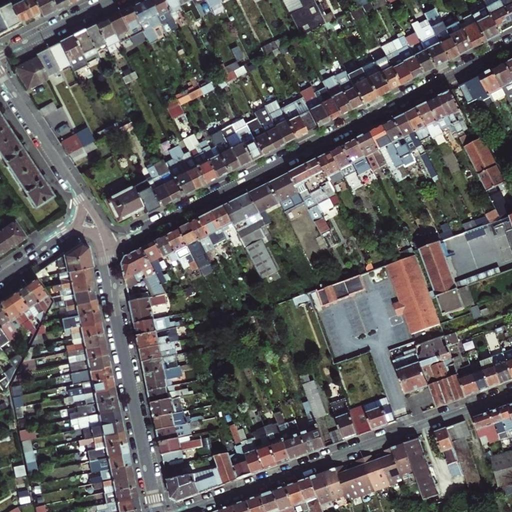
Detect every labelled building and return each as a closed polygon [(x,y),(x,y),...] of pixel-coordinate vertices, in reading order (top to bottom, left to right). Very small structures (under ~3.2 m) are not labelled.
[(8,0),(1,0),(0,1),(0,13),(8,28),(15,24),(21,22),(8,0)] [(32,16),(40,11),(33,0),(8,0),(21,22),(32,16)] [(33,0),(40,11),(42,16),(50,13),(57,9),(52,0),(33,0)] [(64,6),(69,3),(66,0),(52,0),(57,9),(64,6)] [(156,14),(149,0),(141,0),(139,1),(129,7),(140,30),(144,38),(147,43),(156,39),(150,27),(152,26),(149,18),(156,14)] [(176,28),(170,16),(162,0),(149,0),(156,14),(157,17),(162,14),(170,31),(176,28)] [(162,0),(170,16),(182,10),(176,0),(162,0)] [(199,17),(190,0),(176,0),(182,10),(183,12),(190,8),(196,20),(199,18),(199,17)] [(203,0),(190,0),(199,17),(203,15),(197,3),(203,0)] [(295,0),(282,0),(289,14),(300,9),(295,0)] [(295,0),(300,9),(289,14),(300,36),(325,24),(312,0),(295,0)] [(485,10),(495,29),(508,22),(511,20),(511,0),(487,0),(484,2),(487,9),(485,10)] [(113,15),(105,18),(113,33),(124,28),(128,36),(140,30),(129,7),(124,9),(113,15)] [(434,10),(428,12),(436,27),(441,25),(434,10)] [(474,23),(483,41),(491,38),(497,34),(495,29),(485,10),(471,17),(474,23)] [(464,25),(459,27),(460,30),(469,48),(477,45),(483,41),(474,23),(471,17),(462,21),(464,25)] [(100,21),(94,24),(103,43),(105,48),(106,50),(109,48),(109,46),(112,45),(115,51),(120,48),(113,33),(105,18),(100,21)] [(416,21),(410,24),(414,32),(432,68),(439,64),(446,61),(437,42),(433,35),(429,28),(422,32),(416,21)] [(81,30),(91,49),(103,43),(94,24),(88,27),(81,30)] [(447,37),(460,30),(459,27),(457,25),(445,31),(447,37)] [(91,49),(81,30),(77,33),(70,36),(80,55),(91,49)] [(140,30),(128,36),(132,43),(144,38),(140,30)] [(463,51),(469,48),(460,30),(447,37),(448,37),(457,55),(463,51)] [(414,32),(403,38),(420,73),(426,71),(432,68),(414,32)] [(83,59),(80,55),(70,36),(64,39),(56,43),(67,65),(71,73),(86,65),(83,59)] [(395,52),(401,63),(409,79),(415,76),(420,73),(403,38),(402,37),(396,40),(401,49),(395,52)] [(451,58),(457,55),(448,37),(437,42),(446,61),(451,58)] [(67,65),(56,43),(51,45),(45,49),(56,70),(67,65)] [(91,49),(93,54),(105,48),(103,43),(91,49)] [(56,70),(45,49),(40,51),(34,54),(35,58),(45,76),(56,70)] [(80,55),(83,59),(93,54),(91,49),(80,55)] [(409,79),(401,63),(395,66),(392,59),(389,61),(387,57),(384,58),(388,65),(390,68),(398,85),(403,82),(409,79)] [(45,76),(35,58),(27,62),(15,68),(27,88),(46,79),(45,76)] [(503,87),(511,104),(511,72),(507,64),(501,66),(494,70),(503,87)] [(377,71),(379,74),(390,68),(388,65),(386,66),(377,71)] [(241,66),(234,69),(238,76),(245,73),(241,66)] [(376,68),(362,75),(373,97),(380,94),(387,90),(379,74),(377,71),(376,68)] [(390,68),(379,74),(387,90),(392,88),(398,85),(390,68)] [(480,77),(491,97),(493,96),(492,93),(503,87),(494,70),(488,73),(480,77)] [(343,71),(332,77),(333,78),(336,85),(348,110),(354,107),(359,104),(348,81),(343,71)] [(373,97),(362,75),(352,80),(348,81),(359,104),(367,100),(373,97)] [(332,77),(320,83),(324,91),(337,116),(343,113),(348,110),(336,85),(332,77)] [(493,100),(491,97),(480,77),(475,80),(467,84),(475,100),(479,107),(493,100)] [(463,86),(460,87),(469,103),(475,100),(467,84),(463,86)] [(196,89),(188,93),(192,101),(200,97),(196,89)] [(337,116),(324,91),(322,92),(321,90),(317,92),(322,103),(317,105),(325,122),(332,118),(337,116)] [(460,122),(467,119),(453,91),(447,94),(440,98),(457,131),(465,146),(470,144),(468,137),(460,122)] [(307,112),(314,127),(320,124),(325,122),(317,105),(312,96),(307,99),(312,108),(306,111),(307,112)] [(429,103),(443,130),(450,126),(451,128),(454,132),(457,131),(440,98),(434,101),(429,103)] [(284,123),(281,115),(278,110),(273,101),(262,107),(268,119),(281,144),(287,141),(293,138),(284,123)] [(40,113),(42,116),(53,110),(49,103),(37,109),(40,113)] [(444,134),(443,130),(429,103),(424,106),(418,109),(432,136),(433,139),(444,134)] [(284,107),(278,110),(281,115),(286,112),(284,107)] [(421,142),(432,136),(418,109),(413,111),(407,114),(421,142)] [(4,112),(0,113),(0,115),(4,122),(8,119),(6,115),(4,112)] [(286,112),(281,115),(284,123),(290,120),(286,112)] [(303,133),(314,127),(307,112),(290,120),(284,123),(293,138),(303,133)] [(439,178),(421,142),(407,114),(401,117),(396,120),(412,152),(418,149),(434,180),(439,178)] [(41,177),(23,150),(19,145),(4,122),(0,115),(0,154),(1,155),(7,165),(20,185),(27,196),(34,206),(52,194),(44,182),(41,177)] [(128,123),(131,128),(142,122),(139,117),(128,123)] [(257,124),(270,150),(275,147),(281,144),(268,119),(260,122),(259,120),(256,122),(257,124)] [(403,165),(415,159),(412,152),(396,120),(390,123),(384,126),(403,165)] [(114,122),(100,129),(103,135),(117,128),(114,122)] [(117,128),(119,133),(131,128),(128,123),(117,128)] [(244,127),(245,130),(259,156),(265,152),(270,150),(257,124),(248,128),(247,126),(244,127)] [(405,168),(403,165),(384,126),(378,129),(370,133),(386,163),(392,159),(398,172),(405,168)] [(79,142),(81,146),(91,141),(92,141),(86,128),(75,134),(79,142)] [(234,132),(238,141),(248,161),(254,158),(259,156),(245,130),(239,133),(237,131),(234,132)] [(216,141),(210,144),(225,173),(231,170),(236,167),(221,138),(218,132),(212,134),(216,141)] [(386,163),(370,133),(364,136),(358,139),(372,169),(379,166),(386,163)] [(75,134),(59,141),(62,147),(67,154),(81,146),(79,142),(75,134)] [(227,135),(221,138),(236,167),(243,164),(248,161),(238,141),(232,144),(227,135)] [(465,146),(488,192),(506,183),(483,138),(480,139),(470,144),(465,146)] [(372,169),(358,139),(350,143),(343,147),(355,172),(360,180),(374,173),(372,169)] [(91,141),(81,146),(84,152),(94,147),(91,141)] [(24,142),(19,145),(23,150),(27,148),(26,145),(24,142)] [(225,173),(210,144),(203,147),(201,144),(198,146),(199,149),(214,178),(219,175),(225,173)] [(84,152),(81,146),(67,154),(70,158),(72,161),(85,154),(84,152)] [(355,172),(343,147),(338,149),(331,153),(340,170),(346,167),(351,177),(355,175),(353,173),(355,172)] [(202,184),(188,155),(186,152),(178,156),(174,148),(170,150),(191,190),(196,187),(202,184)] [(214,178),(199,149),(188,155),(202,184),(208,181),(214,178)] [(171,159),(163,164),(179,196),(185,193),(191,190),(170,150),(166,152),(171,159)] [(341,171),(340,170),(331,153),(325,156),(318,160),(328,180),(331,178),(330,176),(341,171)] [(392,175),(398,172),(392,159),(386,163),(392,175)] [(353,229),(328,180),(318,160),(309,164),(290,173),(300,193),(326,243),(353,229)] [(179,196),(163,164),(162,162),(151,167),(168,201),(174,199),(179,196)] [(20,185),(7,165),(4,167),(17,187),(20,185)] [(168,201),(151,167),(147,169),(151,179),(145,183),(157,207),(164,204),(168,201)] [(270,183),(280,203),(300,193),(290,173),(280,178),(270,183)] [(130,188),(141,209),(143,214),(150,211),(157,207),(145,183),(143,181),(130,188)] [(280,203),(270,183),(261,188),(249,194),(260,214),(280,203)] [(141,209),(130,188),(105,200),(116,221),(131,214),(141,209)] [(503,220),(508,218),(506,214),(511,212),(500,191),(491,196),(503,220)] [(260,214),(249,194),(239,199),(225,206),(234,223),(236,227),(262,278),(278,270),(262,238),(266,236),(261,228),(266,225),(260,214)] [(34,206),(27,196),(24,198),(31,208),(34,206)] [(220,209),(214,212),(222,229),(234,223),(225,206),(220,209)] [(222,229),(214,212),(208,215),(200,219),(209,236),(222,229)] [(511,216),(508,218),(503,220),(496,223),(498,229),(507,226),(509,232),(511,230),(511,216)] [(0,251),(14,243),(25,236),(14,219),(0,228),(0,251)] [(202,245),(206,253),(208,252),(207,249),(209,248),(205,240),(210,238),(209,236),(200,219),(197,220),(191,223),(202,245)] [(179,229),(189,247),(197,243),(199,247),(202,245),(191,223),(185,226),(179,229)] [(222,229),(224,233),(236,227),(234,223),(222,229)] [(486,226),(467,233),(470,241),(489,234),(487,229),(486,226)] [(174,232),(167,235),(178,257),(184,255),(189,265),(191,264),(194,269),(199,267),(189,247),(179,229),(174,232)] [(210,238),(211,240),(224,233),(222,229),(209,236),(210,238)] [(441,240),(452,236),(450,230),(439,234),(441,240)] [(178,257),(167,235),(161,238),(156,241),(165,258),(169,256),(172,262),(179,258),(178,257)] [(165,258),(156,241),(151,244),(144,247),(157,274),(160,272),(158,270),(164,267),(160,260),(165,258)] [(460,290),(458,283),(443,242),(421,250),(435,290),(430,292),(432,300),(438,298),(459,290),(460,290)] [(68,267),(69,271),(90,267),(93,267),(91,260),(88,246),(80,244),(56,260),(61,267),(68,267)] [(157,274),(144,247),(136,251),(127,255),(121,264),(126,287),(145,277),(149,285),(147,286),(152,295),(161,293),(166,291),(157,274)] [(405,314),(410,328),(439,318),(432,300),(430,292),(417,255),(388,266),(401,301),(405,314)] [(63,283),(92,278),(91,273),(90,267),(69,271),(70,274),(63,276),(54,282),(54,285),(63,283)] [(501,268),(458,283),(460,290),(470,286),(503,274),(501,268)] [(362,275),(316,293),(322,308),(353,296),(353,295),(368,289),(362,275)] [(30,281),(25,284),(45,313),(48,308),(51,301),(35,278),(30,281)] [(72,287),(74,292),(94,288),(93,284),(92,278),(63,283),(64,289),(72,287)] [(45,313),(25,284),(21,287),(16,290),(28,307),(30,306),(41,321),(45,313)] [(470,286),(460,290),(467,307),(476,304),(470,286)] [(66,299),(67,305),(97,299),(96,295),(94,288),(74,292),(75,297),(66,299)] [(11,293),(7,297),(24,322),(33,335),(36,329),(30,318),(24,310),(28,307),(16,290),(11,293)] [(444,316),(466,308),(467,307),(460,290),(459,290),(438,298),(444,316)] [(162,300),(161,293),(152,295),(153,302),(162,300)] [(155,319),(150,296),(129,301),(132,311),(134,324),(155,319)] [(2,299),(0,300),(0,306),(10,320),(14,317),(19,326),(24,322),(7,297),(2,299)] [(53,302),(50,308),(67,305),(66,299),(53,302)] [(97,299),(67,305),(68,311),(77,310),(78,314),(99,310),(98,305),(97,299)] [(401,301),(394,303),(397,310),(399,316),(405,314),(401,301)] [(0,326),(6,335),(15,329),(10,320),(0,306),(0,326)] [(34,316),(28,307),(24,310),(30,318),(34,316)] [(67,328),(101,321),(100,316),(99,310),(78,314),(61,317),(63,328),(67,328)] [(14,317),(10,320),(15,329),(19,326),(14,317)] [(439,318),(410,328),(412,334),(441,324),(439,318)] [(156,326),(155,319),(134,324),(136,331),(137,337),(157,331),(172,328),(170,323),(166,324),(167,326),(163,327),(163,325),(156,326)] [(45,332),(43,321),(37,333),(45,332)] [(82,332),(83,336),(104,332),(103,327),(101,321),(67,328),(68,334),(73,333),(82,332)] [(0,336),(6,345),(11,342),(6,335),(0,326),(0,336)] [(140,350),(175,342),(179,341),(178,335),(159,339),(157,331),(137,337),(138,343),(140,350)] [(78,349),(106,343),(105,338),(104,332),(83,336),(84,342),(81,342),(77,343),(78,349)] [(453,360),(449,348),(446,338),(445,335),(418,346),(419,349),(418,356),(407,359),(405,360),(398,363),(395,363),(407,395),(409,394),(430,386),(438,408),(454,403),(467,398),(458,373),(452,376),(449,366),(455,364),(453,360)] [(176,349),(175,342),(140,350),(141,356),(142,362),(162,357),(161,352),(176,349)] [(87,353),(88,358),(109,354),(107,348),(106,343),(78,349),(77,349),(78,355),(87,353)] [(405,353),(407,359),(418,356),(419,349),(405,353)] [(485,369),(492,389),(500,386),(504,384),(497,364),(489,367),(487,360),(483,350),(479,351),(485,369)] [(9,359),(16,369),(22,357),(18,352),(9,359)] [(72,372),(81,371),(111,364),(110,360),(109,354),(88,358),(89,364),(80,365),(71,367),(72,372)] [(162,357),(142,362),(143,368),(145,374),(165,370),(162,357)] [(463,366),(460,358),(453,360),(455,364),(456,369),(463,366)] [(497,364),(495,360),(494,358),(491,359),(487,360),(489,367),(497,364)] [(495,360),(497,364),(504,384),(509,383),(511,381),(511,374),(507,361),(501,364),(499,359),(495,360)] [(92,380),(113,376),(112,370),(111,364),(81,371),(82,377),(92,375),(92,380)] [(475,373),(482,393),(489,390),(492,389),(485,369),(479,371),(477,367),(473,368),(475,373)] [(165,370),(145,374),(147,384),(148,391),(168,387),(165,370)] [(458,373),(467,398),(477,394),(482,393),(475,373),(463,377),(461,372),(458,373)] [(302,377),(318,420),(329,416),(316,381),(313,382),(310,374),(302,377)] [(77,389),(78,395),(115,387),(114,381),(113,376),(92,380),(93,385),(77,389)] [(178,385),(168,387),(148,391),(150,398),(151,403),(181,397),(190,395),(188,390),(179,392),(178,385)] [(97,402),(118,398),(117,393),(115,387),(78,395),(79,400),(86,399),(96,397),(97,402)] [(153,411),(154,418),(174,414),(177,413),(176,406),(183,404),(181,397),(151,403),(153,411)] [(90,415),(120,409),(119,404),(118,398),(97,402),(98,407),(89,409),(90,415)] [(176,406),(177,413),(184,412),(183,404),(176,406)] [(352,414),(361,436),(390,426),(399,423),(392,404),(366,414),(364,409),(352,414)] [(254,416),(260,414),(257,406),(251,408),(254,416)] [(511,420),(507,406),(503,407),(498,409),(509,438),(511,436),(511,420)] [(81,428),(123,420),(121,414),(120,409),(90,415),(78,418),(80,429),(81,428)] [(338,419),(342,430),(347,441),(356,438),(361,436),(352,414),(350,409),(347,410),(348,416),(338,419)] [(509,438),(498,409),(494,410),(490,412),(500,440),(509,438)] [(500,440),(490,412),(481,415),(472,418),(481,444),(489,443),(500,440)] [(174,414),(154,418),(155,425),(157,431),(187,424),(185,419),(176,421),(174,414)] [(84,439),(125,431),(124,425),(123,420),(81,428),(84,439)] [(309,455),(302,434),(296,436),(297,439),(295,439),(292,431),(288,433),(283,420),(278,422),(278,423),(292,461),(303,457),(309,455)] [(321,451),(328,448),(318,420),(299,426),(302,434),(309,455),(321,451)] [(459,423),(464,437),(470,435),(465,420),(463,421),(459,423)] [(187,424),(157,431),(158,437),(159,443),(179,439),(178,433),(185,431),(184,429),(191,427),(192,429),(202,427),(200,421),(187,424)] [(292,461),(278,423),(273,425),(272,424),(265,426),(268,434),(276,431),(279,441),(272,444),(280,465),(288,463),(292,461)] [(458,439),(464,437),(459,423),(453,425),(458,439)] [(452,442),(458,439),(453,425),(446,427),(452,442)] [(252,432),(258,449),(266,470),(274,467),(280,465),(272,444),(268,434),(265,426),(258,429),(258,430),(252,432)] [(454,448),(452,442),(446,427),(440,430),(433,432),(441,453),(445,452),(444,456),(452,477),(463,473),(460,467),(458,461),(456,454),(454,448)] [(21,441),(33,438),(32,428),(19,430),(21,441)] [(332,434),(337,445),(344,443),(347,441),(342,430),(332,434)] [(92,449),(127,442),(126,436),(125,431),(84,439),(78,441),(79,445),(91,443),(92,449)] [(188,437),(179,439),(159,443),(161,453),(164,464),(177,461),(175,453),(202,447),(201,441),(191,443),(188,437)] [(452,442),(454,448),(466,444),(464,437),(458,439),(452,442)] [(412,469),(423,500),(437,495),(418,438),(403,443),(412,469)] [(243,443),(244,446),(254,475),(262,472),(266,470),(258,449),(253,452),(249,441),(243,443)] [(129,447),(127,442),(92,449),(86,450),(89,461),(91,461),(130,453),(129,447)] [(412,469),(403,443),(399,445),(390,448),(399,474),(412,469)] [(454,448),(456,454),(469,451),(466,444),(454,448)] [(239,459),(232,462),(239,480),(250,476),(254,475),(244,446),(236,449),(239,459)] [(511,482),(511,446),(490,453),(496,484),(497,486),(511,482)] [(401,479),(399,474),(390,448),(386,449),(382,451),(385,458),(379,460),(388,486),(396,483),(395,481),(401,479)] [(456,454),(458,461),(471,456),(469,451),(456,454)] [(130,453),(91,461),(92,466),(101,464),(110,462),(111,468),(132,463),(131,459),(130,453)] [(186,477),(180,469),(165,472),(171,499),(174,501),(177,502),(196,495),(216,488),(239,480),(232,462),(229,454),(220,456),(224,467),(218,470),(221,477),(201,483),(200,481),(194,482),(191,475),(186,477)] [(388,486),(379,460),(373,462),(370,455),(367,456),(363,458),(375,490),(388,486)] [(458,461),(460,467),(473,463),(471,456),(458,461)] [(359,496),(375,490),(363,458),(358,459),(354,461),(356,468),(350,470),(359,496)] [(103,475),(104,480),(134,474),(133,468),(132,463),(111,468),(112,472),(103,475)] [(463,473),(475,469),(473,463),(460,467),(463,473)] [(13,467),(15,477),(25,475),(23,465),(13,467)] [(359,496),(350,470),(344,472),(341,465),(340,466),(334,468),(344,494),(345,499),(351,496),(352,499),(359,496)] [(332,498),(344,494),(334,468),(329,470),(322,472),(332,498)] [(463,473),(465,479),(477,475),(475,469),(463,473)] [(332,498),(322,472),(318,474),(309,477),(319,502),(332,498)] [(115,485),(116,490),(137,486),(135,480),(134,474),(104,480),(106,487),(115,485)] [(465,479),(467,486),(480,483),(477,475),(465,479)] [(300,480),(284,486),(294,511),(322,511),(319,502),(309,477),(300,480)] [(470,494),(483,491),(480,483),(467,486),(470,494)] [(137,486),(116,490),(117,495),(108,497),(109,502),(118,501),(119,502),(128,499),(128,498),(139,496),(138,491),(137,486)] [(280,487),(272,490),(280,511),(294,511),(284,486),(280,487)] [(267,492),(260,495),(266,511),(280,511),(272,490),(267,492)] [(256,496),(247,499),(251,511),(266,511),(260,495),(256,496)] [(120,506),(120,511),(122,511),(141,508),(140,502),(139,496),(128,498),(128,499),(119,502),(118,501),(109,502),(110,508),(120,506)] [(242,501),(234,504),(236,511),(251,511),(247,499),(242,501)] [(447,511),(460,507),(457,502),(445,507),(447,511)]
